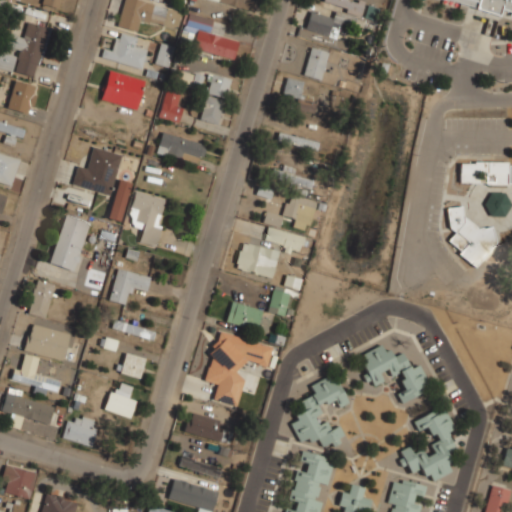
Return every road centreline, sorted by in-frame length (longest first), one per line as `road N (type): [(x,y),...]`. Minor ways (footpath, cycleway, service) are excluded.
road 1 (residential): [(283,0),(155,438),(132,472)]
road 2 (residential): [(95,0),(0,323)]
road 3 (residential): [(246,511),(290,366),(389,307)]
road 4 (residential): [(453,511),(479,412),(429,323),(389,307)]
road 5 (residential): [(132,472),(0,435)]
